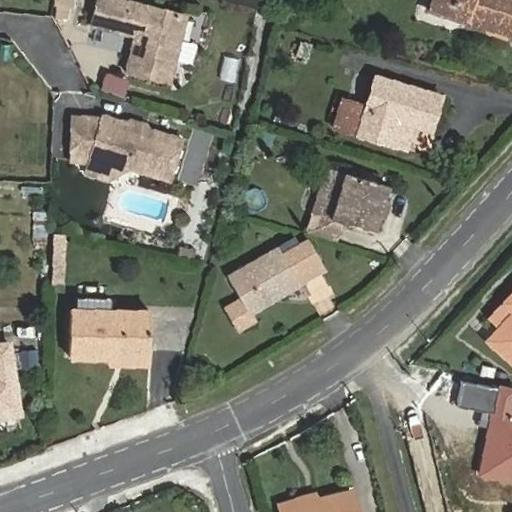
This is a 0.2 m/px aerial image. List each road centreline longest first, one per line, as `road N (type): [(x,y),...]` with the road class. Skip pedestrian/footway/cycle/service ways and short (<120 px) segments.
road 1 (residential): [(511,194),(365,344),(213,432)]
road 2 (residential): [(213,432),(0,508)]
